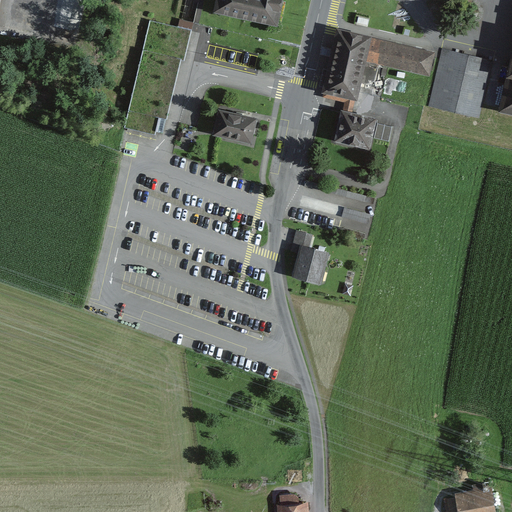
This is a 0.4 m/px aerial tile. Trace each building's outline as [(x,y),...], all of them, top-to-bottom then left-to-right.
[(0,0),(0,11),(12,14),(14,6),(0,3),(0,0)] [(69,37),(76,0),(14,0),(14,6),(12,14),(9,29),(22,31),(24,20),(31,21),(29,28),(44,31),(44,32),(69,37)] [(215,0),(213,13),(277,27),(283,0),(215,0)] [(177,27),(150,20),(137,75),(128,110),(158,117),(155,132),(156,132),(162,133),(166,119),(167,119),(181,59),(184,60),(193,22),(179,19),(177,27)] [(429,77),(435,53),(371,38),(372,37),(337,28),(332,49),(322,93),(323,94),(322,97),(324,98),(344,102),(342,111),(352,113),(355,101),(357,101),(359,92),(366,62),(429,77)] [(94,39),(82,38),(81,47),(92,49),(94,39)] [(67,49),(40,43),(37,57),(64,63),(67,49)] [(492,60),(441,48),(428,107),(479,118),(492,60)] [(511,48),(498,113),(511,116),(511,48)] [(257,118),(218,109),(212,135),(251,144),(257,118)] [(342,111),(341,110),(334,142),(369,150),(377,119),(352,113),(342,111)] [(377,123),(375,138),(392,139),(393,124),(377,123)] [(306,180),(304,186),(373,204),(374,197),(306,180)] [(370,214),(301,196),(299,206),(368,224),(370,214)] [(296,216),(295,222),(364,240),(365,234),(296,216)] [(293,243),(300,245),(298,254),(292,277),(320,285),(329,252),(309,247),(313,235),(296,230),(293,243)] [(353,286),(345,284),(343,294),(350,296),(353,286)] [(455,496),(443,498),(445,511),(495,511),(491,486),(483,488),(482,483),(472,485),(473,490),(454,493),(455,496)] [(277,511),(308,511),(307,500),(298,501),(298,495),(291,492),(279,494),(280,502),(276,503),(277,511)]
